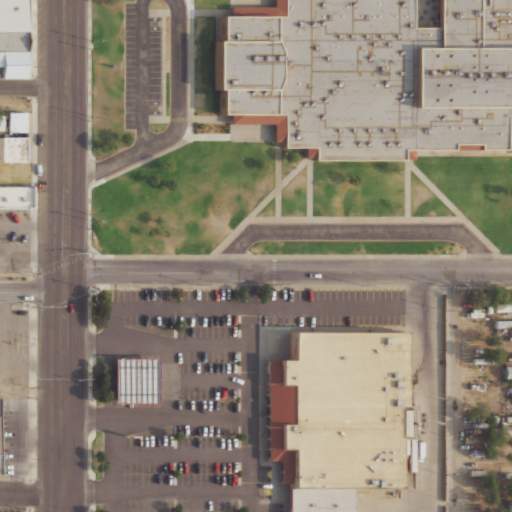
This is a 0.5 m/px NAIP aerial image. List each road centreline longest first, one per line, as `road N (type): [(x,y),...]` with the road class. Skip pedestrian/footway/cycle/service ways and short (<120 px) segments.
road 1 (secondary): [(63,495),(62,0)]
road 2 (residential): [(511,267),(95,270),(63,280)]
